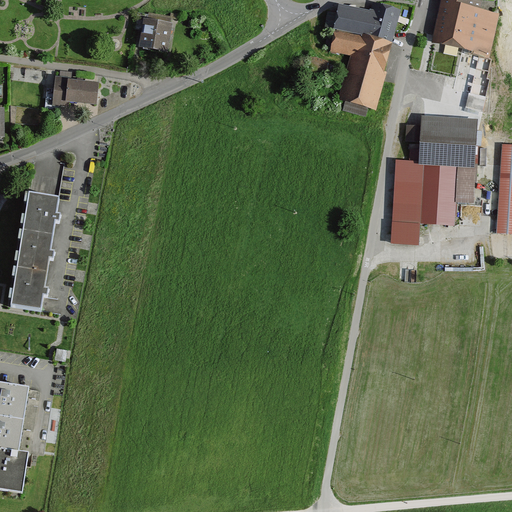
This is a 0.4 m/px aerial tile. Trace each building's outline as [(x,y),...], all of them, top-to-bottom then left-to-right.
[(479,2),(471,0),(443,0),(435,43),(492,54),(500,14),(478,10),(479,2)] [(377,112),(401,12),(374,5),(372,12),(340,7),(332,51),(351,57),(341,102),(377,112)] [(168,53),(173,26),(144,20),(139,48),(168,53)] [(486,102),(494,57),(466,52),(458,97),(486,102)] [(491,90),(511,91),(511,83),(511,70),(492,69),(491,90)] [(97,107),(100,84),(56,78),(52,107),(69,109),(70,103),(97,107)] [(456,227),(457,170),(476,171),(479,122),(482,113),(462,108),(459,119),(422,117),(419,164),(397,163),(395,205),(420,206),(420,215),(391,213),(388,233),(421,238),(423,224),(456,227)] [(411,147),(410,157),(418,158),(419,148),(411,147)] [(511,235),(511,147),(502,147),(496,235),(511,235)] [(61,203),(31,198),(13,308),(42,313),(61,203)] [(29,393),(0,387),(0,492),(25,497),(32,455),(19,453),(29,393)]
